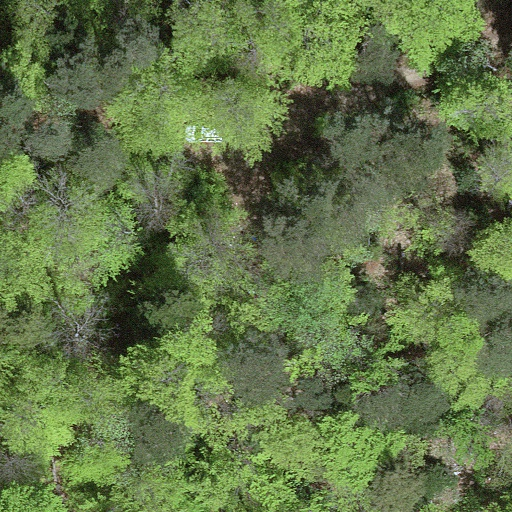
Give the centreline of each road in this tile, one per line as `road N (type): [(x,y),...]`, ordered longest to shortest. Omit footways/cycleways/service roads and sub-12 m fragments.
road 1 (track): [(0,213),(272,118)]
road 2 (track): [(272,118),(511,27)]
